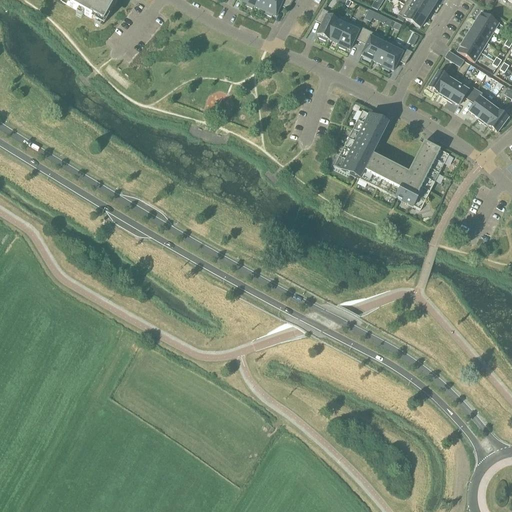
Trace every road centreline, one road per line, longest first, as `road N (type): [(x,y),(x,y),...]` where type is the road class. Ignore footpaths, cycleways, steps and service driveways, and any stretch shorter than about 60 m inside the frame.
road 1 (primary): [(505,453),(401,353),(0,126)]
road 2 (primary): [(0,144),(404,373),(456,420),(486,463)]
road 3 (residential): [(275,51),(393,106)]
road 4 (residential): [(393,106),(455,0)]
